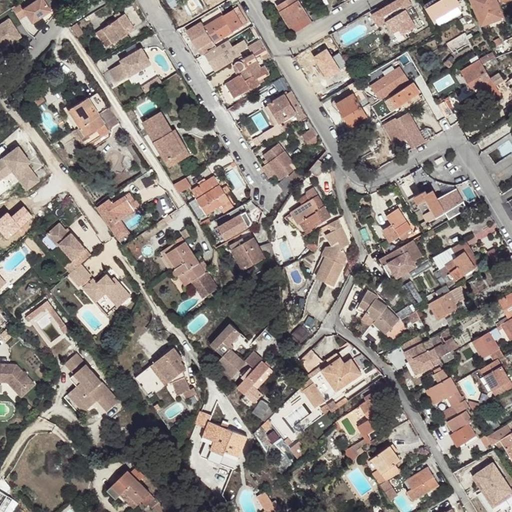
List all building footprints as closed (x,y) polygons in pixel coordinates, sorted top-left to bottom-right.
[(19,4),(12,8),(20,20),(26,15),(32,23),(50,11),(42,0),(37,0),(23,10),(19,4)] [(280,12),(298,2),(296,0),(286,0),(276,6),(280,12)] [(389,21),(395,32),(401,29),(403,33),(417,25),(414,20),(421,15),(412,0),(399,0),(375,14),(382,25),(389,21)] [(427,10),(442,0),(434,0),(425,6),(427,10)] [(461,7),(456,0),(442,0),(427,10),(434,24),(436,23),(458,8),(461,7)] [(502,20),(495,0),(469,0),(481,27),(502,20)] [(306,17),(298,2),(280,12),(289,27),(306,17)] [(462,14),(458,8),(436,23),(440,28),(462,14)] [(202,23),(186,32),(200,55),(211,49),(209,46),(242,26),(233,11),(204,28),(202,23)] [(110,42),(125,34),(122,30),(127,27),(120,16),(92,33),(101,48),(110,42)] [(289,27),(293,34),(311,24),(306,17),(289,27)] [(9,18),(0,23),(0,48),(20,35),(9,18)] [(78,26),(71,30),(75,36),(82,32),(78,26)] [(128,40),(125,34),(110,42),(114,49),(128,40)] [(500,38),(493,41),(496,46),(503,44),(500,38)] [(229,40),(205,55),(215,72),(242,56),(240,52),(246,49),(245,46),(246,45),(244,40),(233,47),(229,40)] [(263,66),(271,62),(259,41),(247,47),(251,55),(239,61),(236,62),(235,63),(234,65),(234,67),(235,70),(237,72),(239,72),(241,74),(225,83),(233,98),(242,94),(256,85),(263,81),(262,79),(268,75),(263,66)] [(496,58),(507,54),(504,47),(493,52),(493,53),(496,58)] [(150,64),(141,49),(119,62),(121,64),(108,71),(116,85),(150,64)] [(333,59),(327,50),(315,58),(327,78),(340,70),(333,59)] [(480,60),(483,65),(491,61),(491,60),(496,58),(493,53),(480,60)] [(333,59),(340,70),(347,65),(340,54),(333,59)] [(486,71),(483,65),(480,60),(478,56),(470,61),(472,64),(461,71),(473,91),(484,85),(491,81),(491,79),(486,71)] [(494,67),(491,61),(483,65),(486,71),(494,67)] [(402,66),(371,84),(380,99),(411,80),(402,66)] [(433,82),(438,91),(454,82),(449,73),(433,82)] [(497,75),(491,79),(491,81),(495,87),(502,83),(497,75)] [(152,79),(156,85),(161,82),(157,76),(152,79)] [(152,79),(141,87),(144,92),(156,85),(152,79)] [(495,87),(491,81),(484,85),(491,95),(492,94),(497,91),(495,87)] [(413,82),(390,96),(397,107),(399,106),(418,94),(419,93),(413,82)] [(256,85),(242,94),(243,95),(256,87),(256,85)] [(27,93),(36,106),(43,102),(35,89),(27,93)] [(66,115),(69,114),(84,137),(105,124),(99,115),(109,109),(98,92),(88,98),(73,108),(70,103),(62,108),(66,115)] [(35,107),(36,106),(27,93),(27,94),(35,107)] [(275,131),(277,135),(306,118),(291,93),(264,108),(274,127),(295,114),(297,117),(275,131)] [(342,115),(347,124),(349,128),(366,118),(353,94),(336,104),(342,115)] [(397,107),(390,96),(385,99),(392,110),(397,107)] [(445,102),(439,106),(446,118),(452,114),(445,102)] [(84,137),(69,114),(66,115),(64,116),(83,146),(108,130),(107,128),(110,124),(117,120),(110,108),(109,109),(99,115),(105,124),(84,137)] [(137,118),(130,108),(125,111),(132,121),(137,118)] [(176,155),(183,150),(171,130),(160,111),(142,122),(168,167),(179,160),(176,155)] [(403,129),(415,123),(409,112),(397,118),(403,129)] [(396,116),(382,124),(393,145),(406,138),(412,148),(425,141),(415,123),(403,129),(397,118),(396,116)] [(319,140),(312,128),(309,130),(300,136),(308,147),(319,140)] [(183,150),(176,155),(179,160),(189,154),(174,129),(171,130),(183,150)] [(267,178),(275,173),(282,178),(292,171),(288,165),(292,162),(279,143),(263,154),(268,162),(261,167),(267,178)] [(134,145),(129,147),(144,174),(149,171),(134,145)] [(18,146),(0,159),(0,178),(11,170),(26,191),(28,190),(39,182),(26,164),(29,162),(18,146)] [(511,151),(491,166),(496,173),(511,162),(511,151)] [(324,167),(317,161),(309,171),(315,177),(324,167)] [(279,187),(286,192),(293,182),(295,183),(299,177),(295,174),(285,180),(279,187)] [(188,186),(183,177),(173,183),(179,192),(188,186)] [(219,207),(229,201),(225,194),(222,190),(214,177),(193,190),(198,199),(191,203),(200,218),(207,214),(219,207)] [(54,198),(39,182),(28,190),(34,198),(28,204),(37,214),(54,198)] [(306,225),(311,222),(310,220),(317,216),(318,218),(327,213),(311,183),(303,188),(303,192),(306,197),(300,200),(288,207),(295,219),(300,216),(306,225)] [(418,204),(424,216),(427,220),(435,215),(436,217),(444,213),(448,219),(466,209),(455,190),(437,200),(433,191),(430,193),(427,194),(425,192),(414,197),(418,204)] [(306,197),(303,192),(297,195),(300,200),(306,197)] [(105,202),(96,208),(118,239),(128,232),(119,219),(121,218),(134,210),(129,203),(134,200),(129,193),(112,205),(109,200),(105,202)] [(134,200),(129,203),(134,210),(140,205),(135,199),(134,200)] [(232,209),(233,207),(229,201),(219,207),(223,213),(232,209)] [(233,207),(232,209),(236,215),(221,223),(228,235),(249,224),(251,221),(241,203),(233,207)] [(422,216),(424,216),(418,204),(415,205),(422,216)] [(33,217),(24,207),(12,218),(7,214),(0,220),(0,230),(9,239),(33,217)] [(411,231),(396,207),(383,215),(389,225),(381,229),(388,241),(397,235),(399,239),(411,231)] [(236,215),(232,209),(223,213),(218,216),(221,223),(236,215)] [(307,228),(306,225),(300,216),(295,219),(302,231),(307,228)] [(346,243),(336,219),(325,223),(328,230),(323,233),(328,245),(313,276),(330,285),(344,256),(340,246),(346,243)] [(78,285),(81,283),(88,277),(90,275),(80,263),(90,254),(72,232),(70,234),(65,228),(59,221),(46,232),(57,245),(59,243),(72,258),(64,264),(70,272),(67,273),(78,285)] [(175,247),(166,252),(175,267),(193,255),(184,241),(181,235),(172,241),(173,242),(175,247)] [(231,249),(245,242),(243,239),(242,237),(229,244),(231,249)] [(263,257),(252,237),(245,242),(231,249),(232,250),(241,267),(242,268),(246,276),(260,269),(255,260),(263,257)] [(384,265),(381,266),(389,279),(396,274),(397,277),(407,271),(404,267),(414,261),(422,256),(413,239),(393,251),(380,258),(384,265)] [(435,267),(463,252),(472,266),(477,263),(463,241),(431,260),(435,267)] [(166,252),(175,247),(173,242),(161,251),(172,269),(175,267),(166,252)] [(385,247),(388,253),(393,251),(389,244),(385,247)] [(472,266),(463,252),(435,267),(431,270),(439,283),(443,281),(445,283),(473,268),(472,266)] [(197,253),(193,255),(198,263),(202,260),(197,253)] [(175,267),(172,269),(172,271),(173,273),(174,275),(177,275),(178,275),(183,271),(190,281),(201,299),(218,287),(206,271),(204,273),(204,272),(203,271),(207,268),(202,260),(198,263),(193,255),(175,267)] [(407,271),(397,277),(400,283),(430,265),(427,260),(416,266),(407,271)] [(347,276),(353,263),(349,261),(343,274),(347,276)] [(404,267),(407,271),(416,266),(414,261),(404,267)] [(183,271),(178,275),(185,285),(190,281),(183,271)] [(114,284),(110,279),(106,274),(96,282),(93,277),(90,279),(83,285),(82,286),(95,301),(105,293),(117,306),(130,296),(117,281),(114,284)] [(83,285),(90,279),(88,277),(81,283),(83,285)] [(401,284),(411,302),(419,297),(408,280),(401,284)] [(381,297),(386,287),(379,282),(373,290),(381,297)] [(432,291),(436,298),(446,292),(449,291),(444,284),(432,291)] [(394,294),(386,287),(381,297),(389,302),(394,294)] [(446,292),(454,304),(462,299),(455,287),(449,291),(446,292)] [(357,305),(366,310),(364,313),(374,319),(372,322),(384,334),(398,319),(385,307),(386,305),(375,298),(377,296),(372,293),(371,294),(365,291),(357,305)] [(436,298),(428,302),(437,318),(455,308),(454,304),(446,292),(436,298)] [(497,321),(499,326),(507,321),(511,318),(511,292),(504,297),(504,296),(496,300),(505,317),(497,321)] [(107,315),(117,306),(105,293),(95,301),(107,315)] [(399,297),(394,294),(389,302),(388,303),(392,306),(399,297)] [(50,299),(28,315),(31,319),(49,306),(63,326),(67,324),(50,299)] [(409,323),(419,318),(415,310),(405,315),(409,323)] [(374,319),(364,313),(360,318),(370,325),(372,322),(374,319)] [(233,322),(212,341),(223,353),(216,360),(230,376),(245,363),(231,348),(229,345),(232,342),(243,333),(233,322)] [(63,326),(61,328),(65,333),(71,329),(67,324),(63,326)] [(302,339),(312,331),(306,324),(296,332),(302,339)] [(492,330),(488,332),(494,342),(498,339),(492,330)] [(488,332),(484,335),(485,337),(473,344),(477,351),(494,342),(488,332)] [(418,334),(400,344),(404,352),(422,342),(418,334)] [(436,335),(430,338),(439,357),(444,354),(441,347),(443,346),(436,335)] [(449,352),(451,353),(459,349),(456,342),(454,342),(451,336),(443,341),(447,348),(449,352)] [(422,342),(404,352),(408,360),(414,357),(421,370),(441,360),(441,359),(439,357),(430,338),(422,342)] [(494,342),(477,351),(481,359),(489,355),(499,350),(494,342)] [(193,389),(189,390),(181,370),(184,367),(179,360),(181,359),(172,346),(133,377),(148,395),(171,379),(177,394),(182,392),(184,398),(188,397),(195,394),(193,389)] [(501,353),(499,350),(489,355),(491,360),(502,355),(501,353)] [(247,358),(255,367),(262,361),(264,359),(256,351),(247,358)] [(311,351),(302,363),(304,367),(311,375),(323,362),(311,351)] [(451,353),(441,359),(441,360),(443,363),(453,358),(451,353)] [(101,399),(110,410),(118,403),(77,354),(66,364),(75,375),(78,379),(73,382),(77,387),(73,390),(89,409),(98,402),(101,399)] [(360,373),(351,360),(344,365),(337,354),(327,361),(329,365),(322,370),(335,389),(360,373)] [(0,375),(6,375),(20,389),(33,375),(19,361),(16,364),(8,356),(0,356),(0,375)] [(16,364),(19,361),(14,356),(8,356),(16,364)] [(414,357),(408,360),(416,373),(421,370),(414,357)] [(497,359),(478,369),(491,391),(509,380),(497,359)] [(269,368),(262,361),(255,367),(251,370),(249,368),(239,376),(242,379),(234,386),(250,404),(258,395),(253,389),(256,386),(253,383),(268,369),(269,368)] [(446,418),(468,407),(465,402),(451,376),(448,378),(442,368),(429,375),(434,384),(424,391),(431,404),(442,398),(444,397),(451,407),(448,408),(440,413),(444,419),(446,418)] [(268,369),(253,383),(256,386),(271,372),(268,369)] [(511,386),(509,380),(491,391),(495,398),(511,387),(511,386)] [(313,381),(302,388),(315,406),(325,399),(313,381)] [(384,383),(373,391),(375,395),(387,387),(384,383)] [(84,413),(89,409),(73,390),(68,394),(84,413)] [(191,406),(198,403),(195,394),(188,397),(191,406)] [(364,402),(371,397),(369,394),(362,398),(364,402)] [(335,402),(337,406),(347,399),(345,395),(335,402)] [(383,416),(371,397),(364,402),(357,406),(366,420),(354,427),(361,437),(374,428),(371,423),(383,416)] [(448,408),(451,407),(444,397),(442,398),(448,408)] [(335,402),(332,398),(326,403),(329,409),(330,411),(337,406),(335,402)] [(106,412),(110,410),(101,399),(98,402),(106,412)] [(268,407),(259,400),(249,411),(258,419),(268,407)] [(480,406),(465,402),(468,407),(470,411),(480,406)] [(329,409),(326,403),(319,407),(323,412),(329,409)] [(479,410),(483,418),(489,414),(486,406),(479,410)] [(472,421),(475,419),(470,411),(468,407),(446,418),(455,434),(459,442),(470,435),(472,438),(479,434),(472,421)] [(206,425),(208,418),(210,412),(199,408),(195,421),(206,425)] [(483,418),(488,426),(494,423),(489,414),(483,418)] [(246,431),(208,418),(206,425),(202,436),(207,438),(201,453),(234,465),(246,431)] [(506,426),(485,438),(488,443),(490,447),(500,442),(511,435),(506,426)] [(454,444),(459,442),(455,434),(449,437),(454,444)] [(488,443),(485,438),(483,434),(479,436),(484,445),(488,443)] [(511,434),(511,435),(500,442),(511,460),(511,459),(511,434)] [(470,435),(459,442),(460,444),(472,438),(470,435)] [(358,454),(359,453),(363,451),(361,446),(367,442),(365,438),(351,446),(358,454)] [(387,479),(397,473),(393,464),(398,461),(394,454),(389,445),(371,456),(377,467),(370,471),(379,484),(387,479)] [(342,452),(350,462),(358,454),(351,446),(342,452)] [(439,486),(426,465),(405,477),(412,489),(407,492),(412,501),(439,486)] [(494,466),(474,476),(491,507),(510,496),(494,466)] [(156,499),(129,471),(113,487),(122,496),(126,491),(139,505),(142,502),(147,508),(150,506),(156,499)] [(310,474),(303,481),(307,485),(314,479),(310,474)] [(491,507),(474,476),(471,478),(489,511),(511,499),(510,496),(491,507)] [(391,487),(387,479),(379,484),(384,491),(391,487)] [(118,500),(122,496),(113,487),(109,491),(118,500)] [(391,487),(384,491),(391,501),(392,497),(397,495),(391,487)] [(16,502),(0,490),(0,511),(6,511),(11,506),(12,508),(16,502)] [(126,491),(122,496),(135,509),(139,505),(126,491)] [(276,511),(278,511),(266,491),(257,496),(265,510),(263,511),(276,511)] [(166,511),(156,499),(150,506),(154,511),(166,511)]
